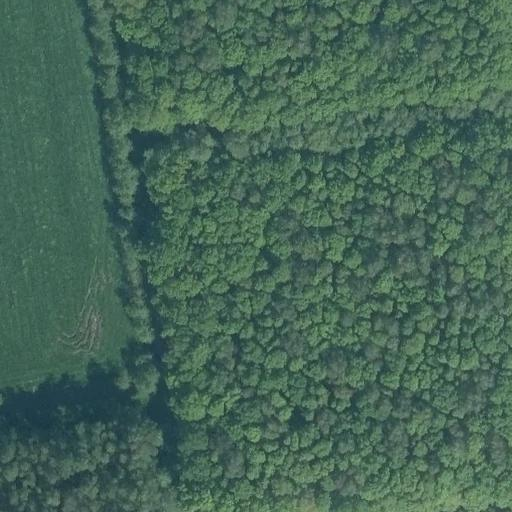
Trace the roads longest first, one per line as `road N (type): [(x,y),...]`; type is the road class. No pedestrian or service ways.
road 1 (track): [(122,0),(141,142),(152,169),(194,511)]
road 2 (track): [(152,169),(166,155),(511,112)]
road 3 (track): [(287,511),(511,485)]
road 4 (track): [(178,400),(148,415),(132,403),(0,426)]
